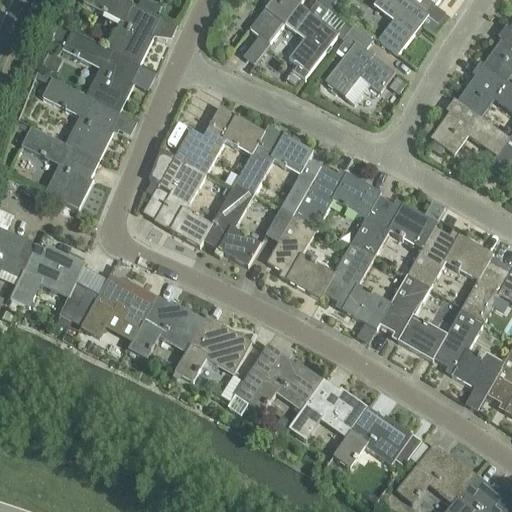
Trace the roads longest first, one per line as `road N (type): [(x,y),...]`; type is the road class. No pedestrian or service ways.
road 1 (residential): [(511,463),(364,365),(127,251),(114,216),(178,63)]
road 2 (residential): [(392,158),(178,63)]
road 3 (residential): [(392,158),(420,96),(485,0)]
road 4 (residential): [(511,232),(392,158)]
